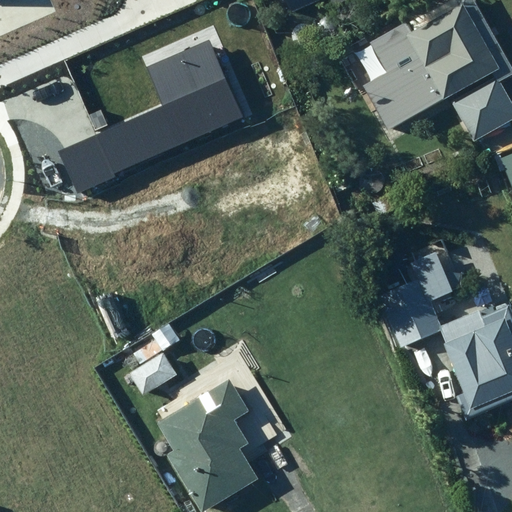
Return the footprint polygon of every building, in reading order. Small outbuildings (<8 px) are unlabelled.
[(281,0),(289,16),(326,0),(327,0),(332,9),(344,3),(342,0),(281,0)] [(450,0),(406,25),(412,36),(396,46),(406,65),(389,74),(413,118),(440,103),(441,104),(446,102),(470,145),(511,122),(511,112),(497,86),(511,77),(511,75),(470,0),(450,0)] [(397,194),(372,205),(378,218),(402,207),(397,194)] [(366,216),(355,221),(360,234),(372,229),(366,216)] [(443,348),(441,349),(461,398),(453,401),(462,424),(511,402),(511,324),(507,311),(479,322),(476,314),(439,330),(428,305),(450,296),(434,256),(408,267),(415,285),(377,300),(398,352),(438,336),(443,348)] [(154,342),(132,356),(138,366),(160,353),(154,342)] [(160,356),(128,376),(143,400),(175,380),(160,356)] [(227,383),(155,426),(172,455),(165,459),(195,511),(207,511),(255,484),(237,453),(246,448),(232,424),(247,415),(227,383)]
